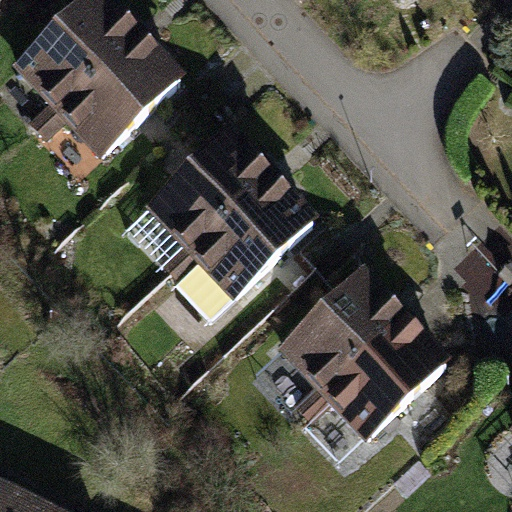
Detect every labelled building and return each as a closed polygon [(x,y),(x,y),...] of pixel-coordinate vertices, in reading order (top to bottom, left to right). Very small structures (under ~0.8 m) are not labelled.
[(86,0),(5,78),(53,127),(137,49),(92,0),(86,0)] [(178,92),(137,49),(53,127),(94,171),(178,92)] [(139,220),(186,269),(265,191),(219,145),(139,220)] [(309,235),(265,191),(186,269),(230,313),(309,235)] [(503,294),(511,259),(511,256),(475,246),(465,284),(503,294)] [(274,363),(319,411),(402,332),(357,285),(274,363)] [(441,374),(402,332),(319,411),(359,453),(441,374)] [(0,503),(9,485),(0,480),(0,503)]
